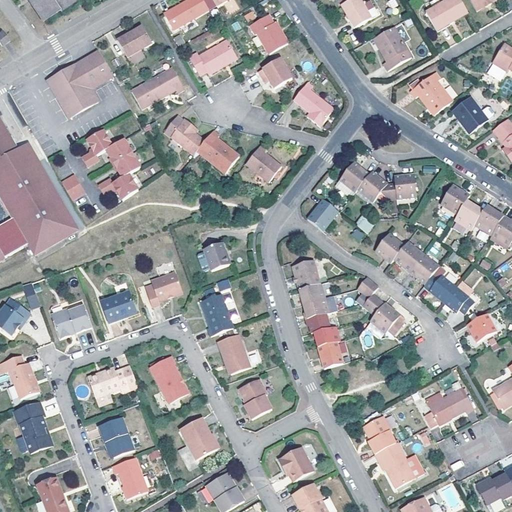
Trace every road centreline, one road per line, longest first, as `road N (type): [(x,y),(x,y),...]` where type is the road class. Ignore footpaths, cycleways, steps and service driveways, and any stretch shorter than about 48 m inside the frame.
road 1 (residential): [(242,449),(176,325),(54,369)]
road 2 (residential): [(318,409),(293,357),(268,256),(281,211)]
road 3 (residential): [(435,329),(368,270),(281,211)]
road 4 (residential): [(371,102),(511,193)]
road 5 (residential): [(54,369),(103,511)]
road 6 (residential): [(295,0),(371,102)]
